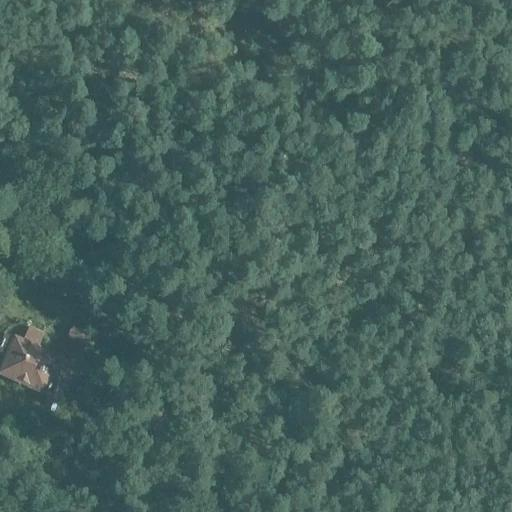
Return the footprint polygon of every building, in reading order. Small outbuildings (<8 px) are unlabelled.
[(65,298),(81,260),(59,251),(43,289),(65,298)] [(24,279),(5,284),(9,297),(27,292),(24,279)] [(97,338),(72,328),(68,340),(92,350),(97,338)] [(0,375),(0,377),(22,387),(37,351),(44,336),(30,330),(23,344),(15,340),(7,336),(0,348),(0,354),(8,358),(0,375)] [(37,351),(22,387),(44,397),(51,381),(68,388),(76,369),(59,362),(59,361),(37,351)]
